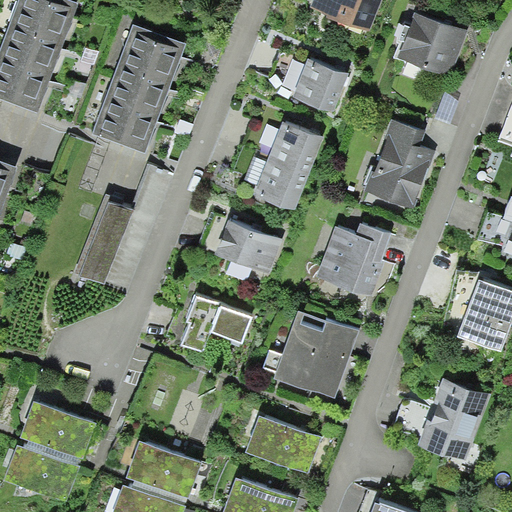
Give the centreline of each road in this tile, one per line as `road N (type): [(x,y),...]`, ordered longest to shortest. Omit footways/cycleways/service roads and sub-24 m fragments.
road 1 (residential): [(511,30),(479,101),(332,511)]
road 2 (residential): [(97,356),(137,314),(255,0)]
